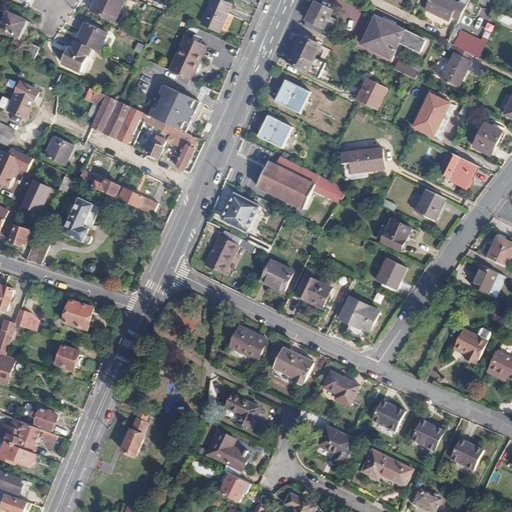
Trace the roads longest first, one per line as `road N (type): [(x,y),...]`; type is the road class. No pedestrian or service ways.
road 1 (residential): [(177,243),(292,0)]
road 2 (residential): [(277,0),(177,243)]
road 3 (residential): [(208,369),(279,401),(288,412),(285,464),(373,511)]
road 4 (residential): [(165,266),(375,369)]
road 5 (residential): [(57,511),(145,308)]
road 6 (residential): [(375,369),(489,200)]
road 7 (residential): [(145,308),(0,261)]
road 8 (residential): [(375,369),(511,432)]
